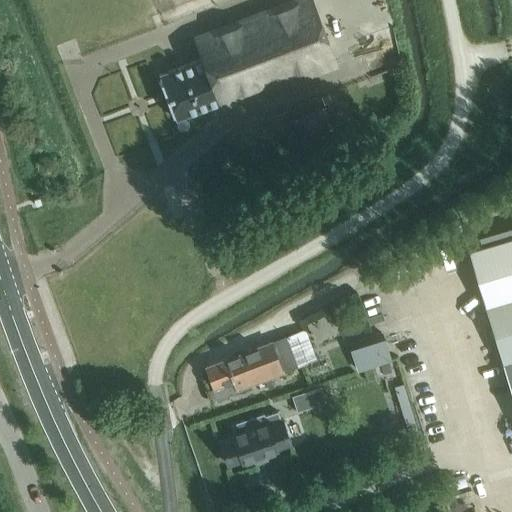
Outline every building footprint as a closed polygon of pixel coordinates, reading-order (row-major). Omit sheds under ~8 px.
[(288,0),(195,36),(203,58),(159,75),(175,118),(232,97),(234,105),(337,66),(311,0),(288,0)] [(320,105),(291,116),(302,144),(331,133),(320,105)] [(511,236),(468,250),(492,331),(502,364),(511,395),(511,236)] [(383,332),(350,342),(357,363),(390,353),(383,332)] [(272,376),(297,367),(285,336),(207,366),(215,388),(211,389),(215,398),(219,396),(219,398),(237,391),(237,390),(265,379),(267,386),(274,383),(272,376)] [(385,380),(373,384),(380,407),(392,403),(385,380)] [(320,386),(292,395),(297,411),(325,402),(320,386)] [(234,436),(220,441),(228,464),(241,459),(242,461),(254,457),(255,462),(266,458),(265,454),(276,450),(275,447),(289,443),(281,420),(280,421),(277,411),(263,416),(263,413),(231,424),(234,434),(233,434),(234,436)]
